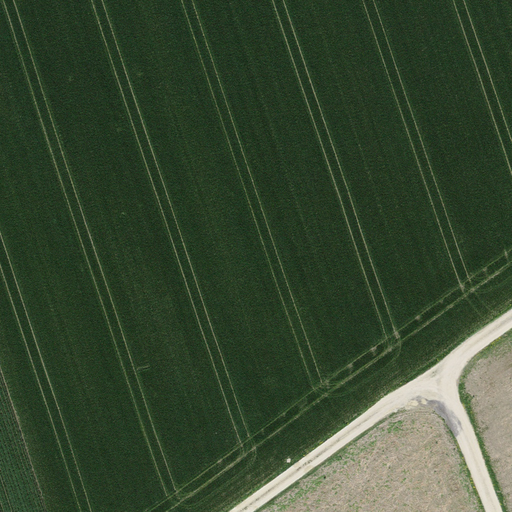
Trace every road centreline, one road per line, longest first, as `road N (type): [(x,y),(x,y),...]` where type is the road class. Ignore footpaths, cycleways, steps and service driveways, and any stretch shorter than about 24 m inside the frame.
road 1 (track): [(248,511),(511,324)]
road 2 (track): [(494,511),(442,374)]
